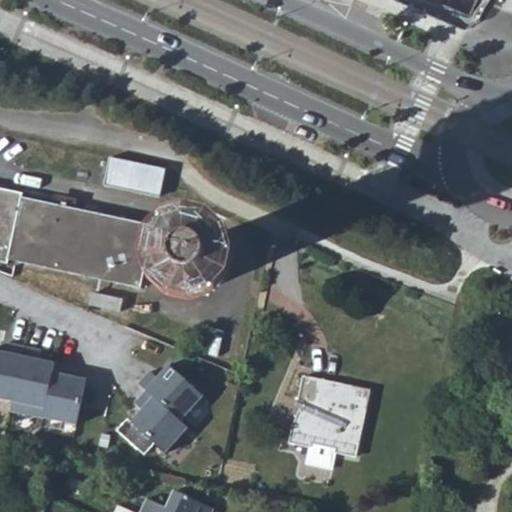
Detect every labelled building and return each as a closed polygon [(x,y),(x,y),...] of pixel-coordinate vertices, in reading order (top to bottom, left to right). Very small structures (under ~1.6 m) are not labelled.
[(158,199),(165,172),(111,158),(104,186),(158,199)] [(146,263),(171,269),(172,259),(147,253),(153,228),(21,199),(21,195),(0,190),(0,262),(8,265),(10,261),(140,289),(146,263)] [(175,255),(172,259),(171,269),(172,277),(176,285),(181,290),(188,294),(196,295),(204,294),(208,292),(213,288),(217,283),(220,277),(220,271),(220,266),(219,260),(214,253),(207,247),(200,245),(191,245),(184,247),(178,251),(175,255)] [(91,294),(88,306),(119,313),(121,301),(91,294)] [(71,367),(54,364),(43,419),(76,426),(85,381),(68,377),(71,367)] [(149,371),(138,384),(145,391),(180,421),(202,396),(168,366),(156,379),(149,371)] [(370,391),(304,378),(299,402),(303,404),(293,429),(290,445),(311,449),(307,464),(332,469),(335,454),(356,458),(370,391)] [(145,391),(134,403),(142,410),(130,422),(165,453),(187,428),(180,421),(145,391)] [(146,500),(140,511),(211,511),(212,510),(173,493),(165,509),(146,500)]
